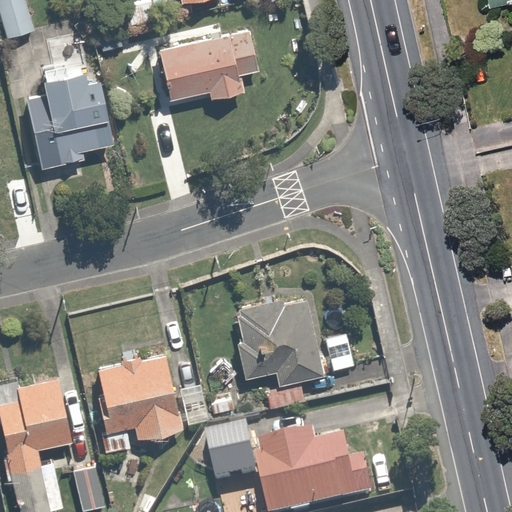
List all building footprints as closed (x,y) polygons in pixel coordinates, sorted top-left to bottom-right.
[(31,24),(24,0),(0,0),(0,19),(3,32),(31,24)] [(511,0),(474,0),(478,10),(504,3),(511,29),(511,0)] [(240,84),(236,71),(255,66),(241,16),(153,42),(167,91),(198,82),(201,95),(240,84)] [(79,68),(78,64),(34,74),(35,82),(18,86),(34,160),(83,150),(81,141),(107,135),(92,65),(79,68)] [(9,97),(0,99),(0,175),(26,169),(9,97)] [(301,283),(230,300),(238,330),(229,332),(239,372),(270,364),(274,378),(321,367),(301,283)] [(344,330),(322,333),(327,368),(348,365),(344,330)] [(85,364),(99,428),(95,429),(100,452),(129,445),(128,439),(179,428),(160,340),(118,349),(119,356),(85,364)] [(31,445),(68,437),(52,366),(0,376),(0,460),(11,511),(47,511),(58,510),(47,460),(35,462),(31,445)] [(302,398),(298,378),(263,385),(267,405),(302,398)] [(233,406),(205,410),(209,438),(198,440),(202,467),(241,461),(233,406)] [(271,449),(254,452),(265,511),(268,511),(372,493),(366,459),(355,461),(350,431),(316,437),(314,423),(268,431),(271,449)] [(93,455),(67,460),(77,511),(103,506),(93,455)]
